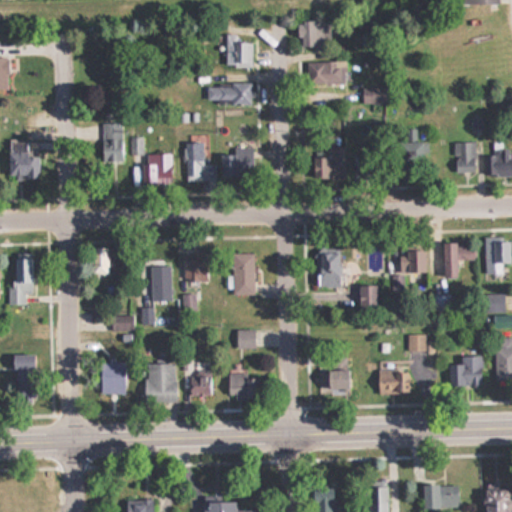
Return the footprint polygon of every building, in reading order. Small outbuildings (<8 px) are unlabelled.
[(295,45),(326,45),(326,20),(295,20),(295,45)] [(249,67),(249,26),(224,26),(224,67),(249,67)] [(344,60),(307,60),(307,83),(344,83),(344,60)] [(249,102),(248,82),(205,83),(205,103),(249,102)] [(98,161),(121,161),(121,122),(98,122),(98,161)] [(419,130),(403,130),(403,164),(419,164),(419,130)] [(133,154),(142,154),(142,136),(133,136),(133,154)] [(347,137),(329,137),(329,178),(347,178),(347,137)] [(6,178),(37,178),(37,150),(26,150),(26,141),(6,141),(6,178)] [(201,141),(183,142),(184,180),(214,179),(214,163),(202,163),(201,141)] [(473,171),(473,141),(452,141),(452,171),(473,171)] [(234,153),(219,153),(218,178),(254,178),(254,145),(234,145),(234,153)] [(482,154),(482,176),(509,176),(509,147),(490,147),(490,154),(482,154)] [(170,154),(145,154),(145,177),(170,177),(170,154)] [(482,238),(483,272),(500,272),(499,261),(508,261),(508,237),(482,238)] [(455,275),(455,259),(474,259),(474,241),(440,241),(440,275),(455,275)] [(106,246),(90,246),(90,275),(106,275),(106,246)] [(397,273),(391,273),(391,291),(408,291),(408,278),(420,278),(420,249),(397,249),(397,273)] [(337,251),(313,251),(313,286),(337,286),(337,251)] [(251,252),(230,252),(230,294),(251,294),(251,252)] [(9,257),(9,303),(24,303),(24,293),(31,293),(30,257),(9,257)] [(204,281),(204,260),(182,260),(182,281),(204,281)] [(149,265),(149,299),(170,299),(170,265),(149,265)] [(356,285),(356,305),(373,305),(373,285),(356,285)] [(182,293),(182,307),(195,307),(195,293),(182,293)] [(449,294),(432,294),(432,315),(449,314),(449,294)] [(109,330),(125,330),(125,315),(109,315),(109,330)] [(26,341),(26,322),(10,322),(10,341),(26,341)] [(253,346),(253,329),(234,329),(234,346),(253,346)] [(406,350),(423,350),(423,333),(406,333),(406,350)] [(511,380),(511,337),(493,337),(493,380),(511,380)] [(8,370),(33,370),(33,354),(8,354),(8,370)] [(480,386),(480,357),(446,357),(446,386),(480,386)] [(173,402),(173,363),(143,363),(143,402),(173,402)] [(417,387),(433,387),(433,365),(417,365),(417,387)] [(345,388),(341,368),(319,372),(322,392),(345,388)] [(373,368),(373,393),(404,393),(404,368),(373,368)] [(186,395),(210,395),(210,374),(186,374),(186,395)] [(257,399),(257,374),(226,374),(226,399),(257,399)] [(419,511),(457,511),(457,483),(419,483),(419,511)] [(385,511),(385,485),(361,485),(362,504),(365,504),(365,511),(385,511)] [(481,511),(505,511),(506,487),(482,487),(481,511)] [(333,511),(333,488),(312,488),(312,511),(333,511)]
